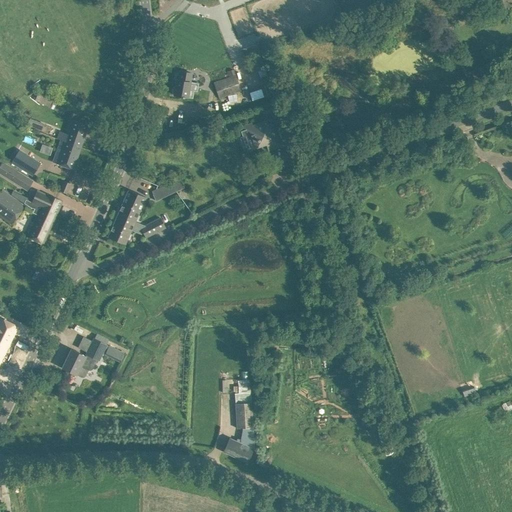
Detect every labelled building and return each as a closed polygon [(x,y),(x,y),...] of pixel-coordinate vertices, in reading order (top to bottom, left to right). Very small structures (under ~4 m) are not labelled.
[(263,59),(245,65),(247,71),(265,65),(263,59)] [(177,80),(174,95),(185,97),(186,96),(191,97),(193,90),(196,91),(198,83),(189,82),(191,73),(180,71),(178,80),(177,80)] [(241,90),(239,83),(236,74),(213,82),(219,98),(237,92),(241,90)] [(274,93),(268,75),(260,78),(267,96),(274,93)] [(251,123),(242,127),(245,135),(245,136),(248,135),(249,139),(252,148),(261,145),(261,143),(265,141),(268,150),(282,146),(279,136),(276,130),(271,116),(264,119),(265,121),(252,126),(251,123)] [(88,125),(72,119),(66,133),(61,131),(58,139),(64,141),(56,163),(73,169),(88,125)] [(49,154),(51,147),(41,144),(39,151),(49,154)] [(19,150),(11,163),(32,176),(40,163),(19,150)] [(34,183),(3,164),(0,168),(0,174),(29,191),(34,183)] [(156,201),(184,187),(180,179),(152,192),(154,194),(153,195),(156,201)] [(66,194),(71,183),(64,180),(59,191),(66,194)] [(0,216),(11,224),(15,218),(18,220),(22,215),(19,213),(24,206),(0,188),(0,216)] [(128,189),(118,212),(135,220),(145,197),(128,189)] [(26,199),(24,203),(31,208),(34,208),(39,210),(40,207),(56,215),(62,201),(53,197),(46,194),(37,190),(31,201),(26,199)] [(39,210),(34,208),(32,212),(37,215),(27,236),(43,243),(56,215),(40,207),(39,210)] [(108,234),(107,237),(125,244),(131,229),(142,234),(144,233),(141,227),(145,226),(135,221),(135,220),(118,212),(108,234)] [(160,218),(154,221),(158,231),(165,227),(160,218)] [(145,226),(141,227),(144,233),(146,237),(158,231),(154,221),(145,226)] [(0,360),(17,326),(8,322),(1,318),(0,319),(0,360)] [(62,367),(76,374),(81,377),(82,377),(84,376),(85,375),(88,369),(90,370),(92,369),(93,368),(97,360),(98,360),(106,345),(94,339),(86,354),(88,355),(87,358),(85,357),(85,356),(71,349),(62,367)] [(124,353),(109,345),(105,352),(120,360),(124,353)] [(473,387),(461,391),(464,399),(476,395),(473,387)] [(229,438),(228,442),(224,451),(246,462),(252,449),(254,450),(251,392),(235,393),(237,428),(242,428),(240,439),(237,438),(236,441),(229,438)] [(511,400),(502,404),(507,415),(511,413),(511,400)]
